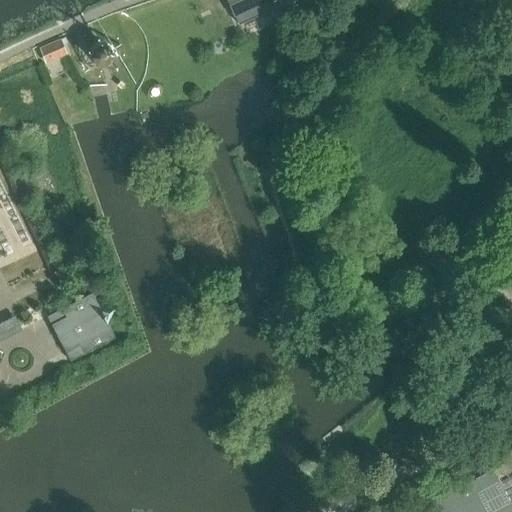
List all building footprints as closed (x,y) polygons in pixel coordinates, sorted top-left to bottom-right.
[(269,0),(227,0),(235,16),(269,0)] [(279,0),(286,13),(307,3),(305,0),(279,0)] [(65,53),(62,46),(66,44),(64,38),(39,48),(45,62),(65,53)] [(114,57),(114,54),(114,51),(112,48),(111,45),(108,43),(106,42),(103,41),(99,41),(96,42),(94,43),(91,45),(89,48),(88,50),(87,53),(88,57),(88,60),(90,62),(92,65),(95,66),(98,67),(101,68),(104,67),(107,66),(109,65),(111,63),(113,60),(114,57)] [(110,328),(116,309),(96,303),(91,293),(46,317),(69,361),(114,337),(110,328)] [(511,508),(511,458),(491,469),(492,470),(483,475),(496,500),(505,495),(511,508)] [(485,511),(492,509),(489,504),(496,500),(483,475),(421,509),(421,508),(412,511),(485,511)]
